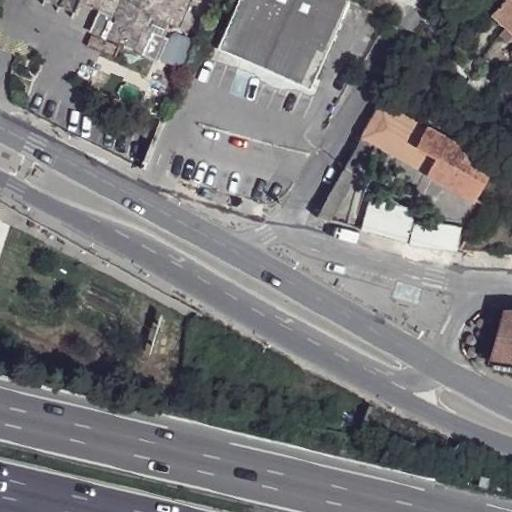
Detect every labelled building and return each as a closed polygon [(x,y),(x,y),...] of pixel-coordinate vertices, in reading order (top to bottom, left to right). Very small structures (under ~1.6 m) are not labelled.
[(32,0),(29,9),(75,27),(82,10),(102,18),(93,41),(164,68),(174,42),(153,34),(158,22),(183,32),(195,0),(32,0)] [(195,0),(183,32),(199,38),(213,0),(195,0)] [(358,4),(348,0),(249,0),(225,56),(318,97),(358,4)] [(511,0),(507,0),(493,17),(508,29),(511,33),(511,0)] [(511,41),(511,33),(508,29),(500,37),(509,44),(511,41)] [(409,76),(400,93),(420,104),(430,87),(409,76)] [(474,77),(464,91),(479,102),(489,87),(474,77)] [(496,167),(383,104),(362,139),(373,145),(403,161),(420,170),(436,179),(477,200),(496,167)] [(362,139),(341,177),(350,181),(353,182),(373,145),(362,139)] [(399,207),(420,170),(403,161),(380,201),(399,207)] [(420,170),(399,207),(414,211),(410,227),(436,179),(420,170)] [(341,177),(317,219),(328,223),(350,181),(341,177)] [(353,182),(350,181),(328,223),(334,225),(354,184),(353,182)] [(375,200),(367,234),(406,244),(410,227),(414,211),(399,207),(380,201),(375,200)] [(415,223),(411,245),(457,252),(461,231),(415,223)] [(511,314),(504,314),(494,361),(511,364),(511,314)]
